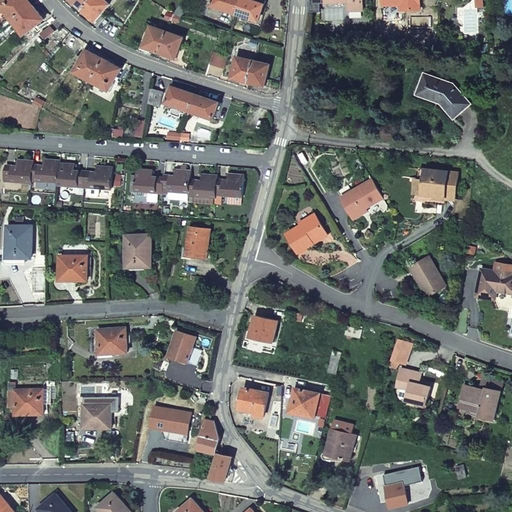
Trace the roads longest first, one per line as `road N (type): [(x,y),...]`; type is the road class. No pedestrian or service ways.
road 1 (residential): [(249,258),(511,361)]
road 2 (residential): [(274,163),(0,141)]
road 3 (residential): [(50,0),(142,61),(286,109)]
road 4 (unknown): [(280,141),(304,136),(473,154),(511,181)]
road 5 (residential): [(0,315),(165,307),(232,322)]
road 6 (residential): [(265,483),(221,416),(232,322)]
road 7 (residential): [(149,478),(0,475)]
